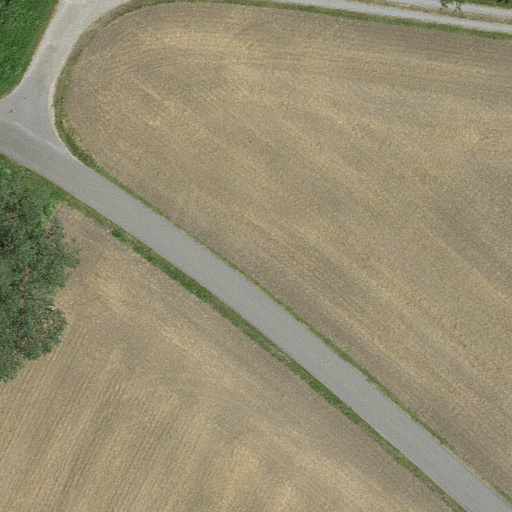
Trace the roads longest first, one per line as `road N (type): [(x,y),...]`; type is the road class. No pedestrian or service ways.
road 1 (unclassified): [(0,134),(258,307),(494,511)]
road 2 (track): [(355,0),(511,19)]
